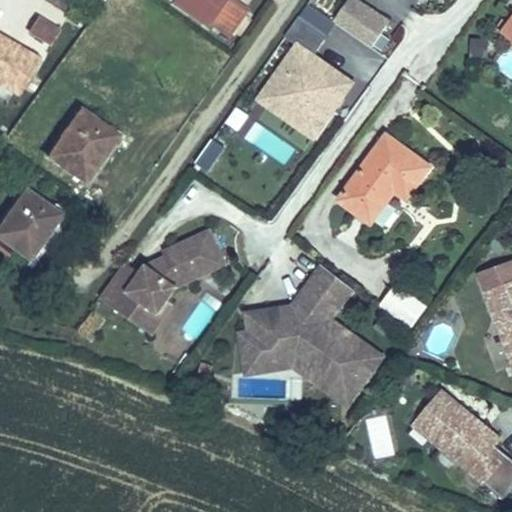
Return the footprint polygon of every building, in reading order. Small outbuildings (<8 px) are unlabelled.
[(222,0),(175,0),(173,3),(210,28),(212,26),(228,37),(243,15),(222,0)] [(390,23),(355,0),(349,0),(334,22),(373,48),(390,23)] [(297,46),(268,88),(283,99),(274,111),(314,139),(353,83),(323,62),(320,67),(314,63),(317,58),(314,56),(328,36),(299,16),(285,37),(297,46)] [(58,31),(37,18),(29,31),(50,44),(58,31)] [(511,18),(502,33),(511,40),(511,18)] [(0,87),(19,97),(40,54),(0,35),(0,87)] [(487,59),(488,40),(473,39),(471,57),(487,59)] [(323,62),(317,58),(314,63),(320,67),(323,62)] [(283,99),(268,88),(259,100),(274,111),(283,99)] [(106,128),(81,110),(48,157),(85,183),(113,142),(101,134),(106,128)] [(101,134),(113,142),(118,136),(106,128),(101,134)] [(430,167),(387,136),(340,201),(374,226),(398,193),(407,199),(430,167)] [(224,151),(211,143),(204,153),(217,161),(224,151)] [(50,206),(26,189),(0,225),(0,240),(30,261),(58,221),(46,212),(50,206)] [(46,212),(58,221),(62,215),(50,206),(46,212)] [(211,230),(163,251),(166,256),(161,258),(163,262),(150,268),(146,265),(141,273),(126,263),(100,299),(138,325),(149,308),(159,315),(179,287),(227,265),(211,230)] [(161,258),(146,265),(150,268),(163,262),(161,258)] [(511,263),(480,275),(511,363),(511,263)] [(352,288),(325,267),(295,307),(291,314),(279,316),(278,310),(249,315),(252,334),(243,335),(246,356),(276,351),(294,365),(299,358),(338,386),(344,378),(358,388),(381,357),(329,320),(352,288)] [(412,328),(427,307),(397,284),(381,304),(412,328)] [(149,308),(138,325),(153,336),(179,299),(173,295),(159,315),(149,308)] [(295,307),(278,310),(279,316),(291,314),(295,307)] [(276,351),(246,356),(249,372),(294,365),(276,351)] [(299,358),(294,365),(348,403),(358,388),(344,378),(338,386),(299,358)] [(505,499),(511,488),(511,459),(495,445),(500,438),(443,392),(415,426),(505,499)]
